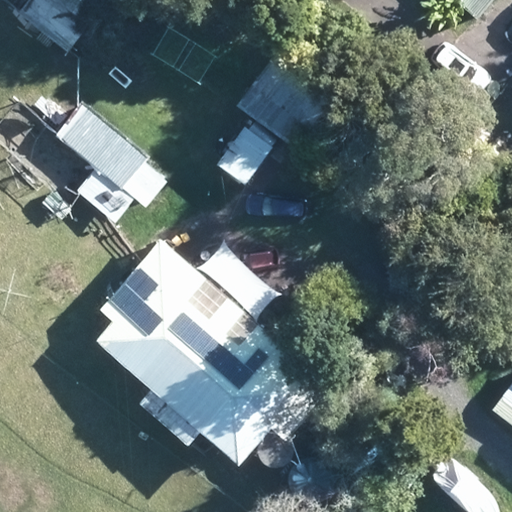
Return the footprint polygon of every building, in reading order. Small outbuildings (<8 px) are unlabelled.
[(124,0),(33,0),(26,9),(80,54),(124,0)] [(504,0),(463,0),(486,20),(504,0)] [(291,138),(303,147),(348,92),(291,46),(206,152),(250,188),(291,138)] [(156,156),(88,103),(65,132),(133,185),(156,156)] [(131,245),(106,228),(59,296),(85,313),(131,245)] [(160,378),(142,400),(201,447),(216,429),(258,462),(287,425),(296,432),(337,381),(158,239),(90,323),(160,378)]
